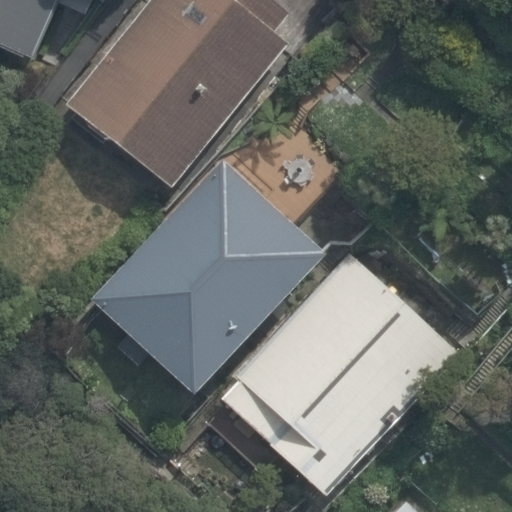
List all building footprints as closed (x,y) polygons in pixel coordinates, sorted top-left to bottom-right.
[(0,0),(0,74),(24,90),(82,0),(0,0)] [(271,0),(151,0),(65,110),(173,195),(292,44),(273,29),(287,12),(271,0)] [(229,164),(96,304),(205,399),(329,258),(229,164)] [(354,260),(224,399),(334,499),(460,355),(354,260)] [(423,511),(414,502),(404,511),(423,511)]
